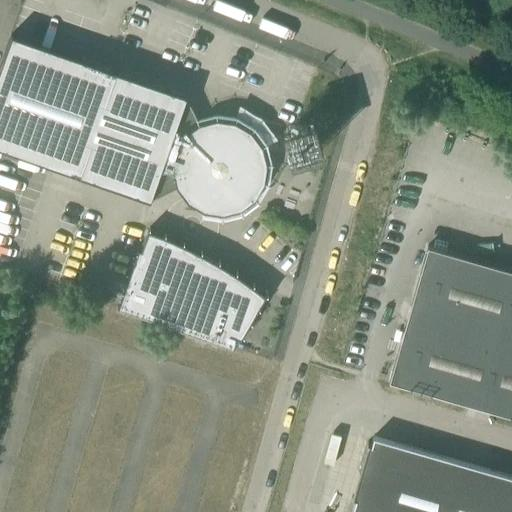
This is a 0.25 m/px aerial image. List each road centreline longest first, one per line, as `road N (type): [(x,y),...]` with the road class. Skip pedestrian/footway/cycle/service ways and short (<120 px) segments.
road 1 (unclassified): [(255,511),(374,81),(354,52),(226,0)]
road 2 (unclassified): [(511,443),(359,398),(329,401),(315,420),(294,511)]
road 3 (unclassified): [(330,0),(511,74)]
